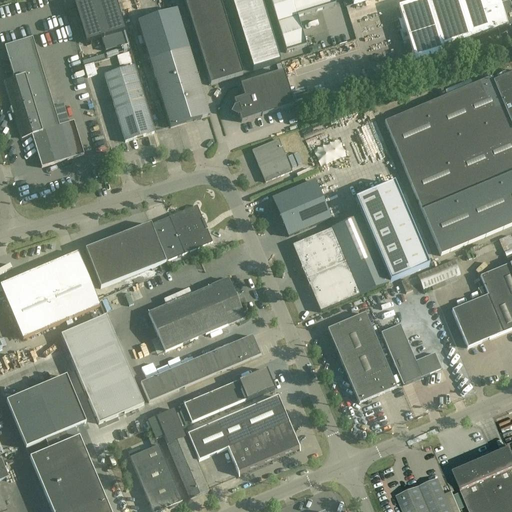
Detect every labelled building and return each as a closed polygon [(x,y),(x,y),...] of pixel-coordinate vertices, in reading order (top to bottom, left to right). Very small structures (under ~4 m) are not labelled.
[(129,44),(114,0),(94,0),(74,6),(86,44),(113,36),(117,48),(129,44)] [(183,0),(210,86),(243,76),(219,0),(183,0)] [(230,0),(253,72),(280,64),(260,0),(230,0)] [(290,0),(296,18),(335,6),(332,0),(290,0)] [(511,35),(511,15),(511,14),(511,13),(511,9),(510,3),(508,2),(500,4),(498,0),(461,0),(458,1),(457,0),(426,0),(441,48),(497,30),(499,36),(505,34),(507,37),(511,35)] [(137,23),(149,61),(189,49),(177,10),(137,23)] [(297,19),(277,25),(286,54),(306,48),(297,19)] [(315,26),(304,30),(309,45),(321,41),(315,26)] [(74,122),(59,127),(57,119),(67,116),(61,97),(51,100),(32,39),(4,47),(14,80),(4,83),(12,108),(11,108),(13,115),(14,114),(22,140),(32,137),(42,169),(84,156),(74,122)] [(149,61),(170,129),(210,117),(189,49),(149,61)] [(154,134),(133,67),(104,76),(125,143),(154,134)] [(511,75),(493,83),(491,79),(384,124),(440,257),(511,226),(511,75)] [(275,87),(234,102),(242,123),(283,109),(275,87)] [(253,152),(266,183),(293,172),(279,141),(253,152)] [(292,247),(320,313),(429,267),(394,184),(355,201),(362,217),(292,247)] [(273,200),(289,237),(312,227),(296,191),(273,200)] [(168,262),(185,255),(213,243),(197,206),(152,225),(168,262)] [(85,250),(101,290),(166,264),(151,225),(85,250)] [(0,286),(23,340),(101,308),(78,253),(0,286)] [(423,290),(460,275),(454,261),(417,276),(423,290)] [(511,264),(480,278),(487,296),(451,311),(467,349),(511,330),(511,264)] [(407,277),(411,288),(416,286),(412,276),(407,277)] [(142,280),(124,288),(126,294),(122,296),(124,302),(147,292),(142,280)] [(228,280),(148,315),(165,353),(245,319),(228,280)] [(406,295),(412,292),(407,280),(401,283),(406,295)] [(327,331),(358,405),(396,390),(374,336),(377,335),(375,329),(371,330),(365,315),(327,331)] [(106,318),(61,337),(99,425),(144,406),(106,318)] [(434,354),(415,362),(400,326),(381,334),(403,387),(441,370),(434,354)] [(149,404),(260,356),(252,337),(141,385),(149,404)] [(191,425),(246,401),(244,395),(272,383),(264,364),(236,376),(238,383),(183,406),(191,425)] [(30,459),(51,511),(109,511),(79,439),(70,442),(66,433),(86,424),(66,377),(6,402),(26,450),(53,439),(57,448),(30,459)] [(239,478),(300,452),(301,456),(302,455),(277,397),(187,435),(198,462),(227,450),(240,481),(241,481),(239,478)] [(167,446),(186,439),(174,411),(156,418),(167,446)] [(153,450),(158,448),(154,438),(149,440),(153,450)] [(168,447),(190,500),(208,492),(186,439),(168,447)] [(130,460),(152,511),(162,511),(182,504),(159,448),(130,460)] [(7,511),(0,494),(0,482),(9,479),(0,457),(0,511),(7,511)] [(511,511),(511,459),(495,467),(491,458),(469,467),(473,476),(456,484),(468,511),(511,511)] [(50,511),(35,475),(6,487),(16,511),(50,511)] [(450,511),(437,481),(396,498),(401,511),(450,511)]
